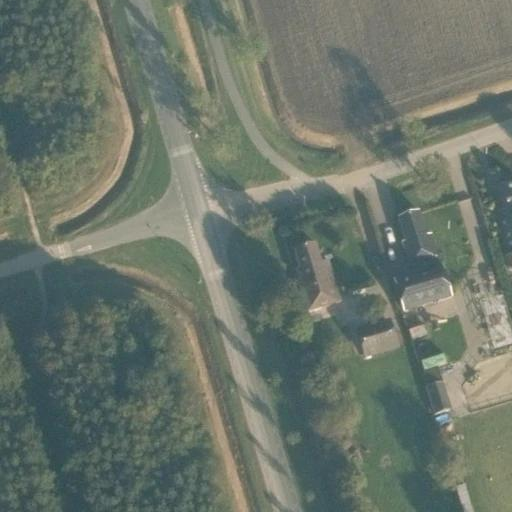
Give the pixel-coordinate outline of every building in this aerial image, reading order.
[(511,183),(496,188),(502,210),(497,212),(510,255),(504,257),(509,272),(511,271),(511,183)] [(434,258),(437,257),(430,234),(425,236),(418,213),(397,219),(404,242),(401,242),(408,266),(422,262),(425,271),(393,280),(402,312),(451,297),(441,266),(437,268),(434,258)] [(320,263),(314,245),(293,251),(299,270),(296,271),(302,291),(297,292),(304,313),(340,302),(327,261),(320,263)] [(495,326),(511,321),(511,308),(506,282),(486,286),(495,326)] [(371,314),(365,295),(349,300),(355,319),(371,314)] [(357,335),(364,358),(397,347),(389,324),(357,335)] [(439,385),(425,389),(434,417),(448,412),(439,385)]
